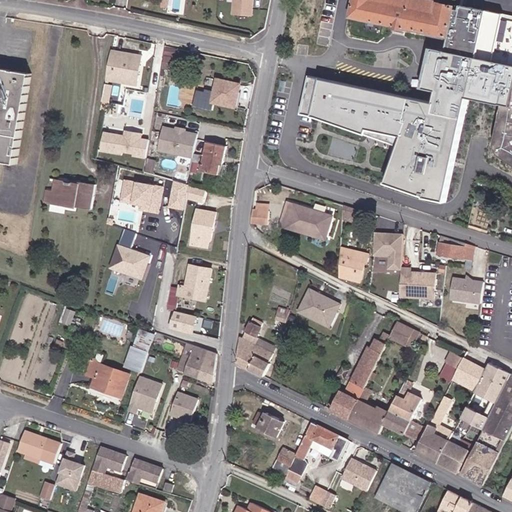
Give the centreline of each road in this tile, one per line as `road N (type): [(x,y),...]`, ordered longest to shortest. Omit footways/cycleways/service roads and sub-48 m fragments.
road 1 (residential): [(511,509),(226,370)]
road 2 (track): [(239,240),(511,369)]
road 3 (unclassified): [(270,55),(0,2)]
road 4 (residential): [(249,167),(511,249)]
road 5 (residential): [(6,403),(214,476)]
road 6 (unclassified): [(226,370),(249,167)]
